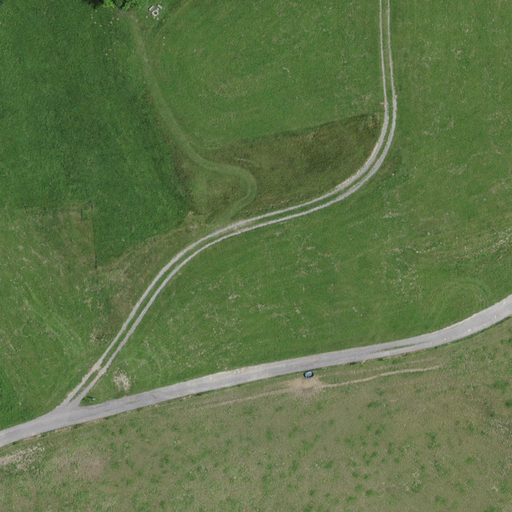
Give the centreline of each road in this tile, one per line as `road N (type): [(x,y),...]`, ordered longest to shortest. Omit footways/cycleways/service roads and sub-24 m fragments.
road 1 (track): [(511,304),(451,335),(59,419)]
road 2 (track): [(213,238),(349,191),(372,173),(390,148),(398,113),(392,0)]
road 3 (track): [(59,419),(103,372),(169,276),(213,238)]
